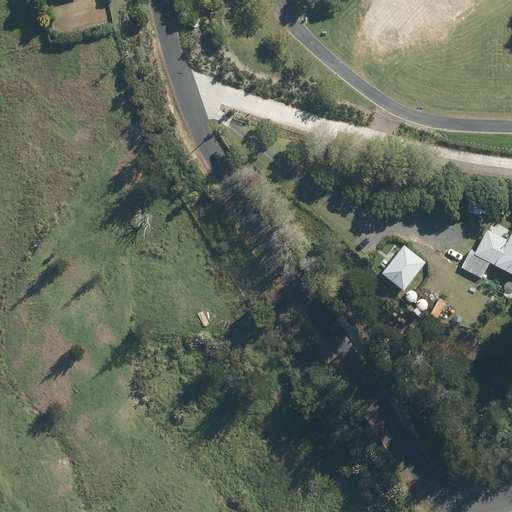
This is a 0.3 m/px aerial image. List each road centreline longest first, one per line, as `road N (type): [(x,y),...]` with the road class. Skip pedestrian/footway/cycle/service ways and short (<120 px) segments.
road 1 (unclassified): [(180,74),(209,153),(421,464),(448,495),(511,500)]
road 2 (residential): [(180,74),(371,138),(511,164)]
road 3 (track): [(188,107),(391,219),(419,219),(457,237)]
